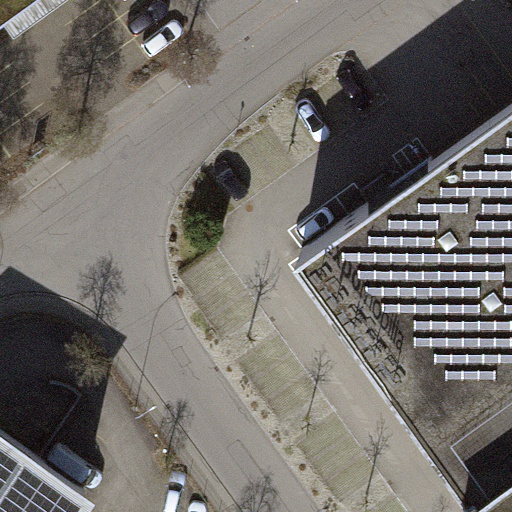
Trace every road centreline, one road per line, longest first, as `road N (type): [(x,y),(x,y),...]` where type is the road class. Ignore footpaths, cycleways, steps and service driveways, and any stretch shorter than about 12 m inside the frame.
road 1 (residential): [(288,511),(70,198)]
road 2 (residential): [(70,198),(347,0)]
